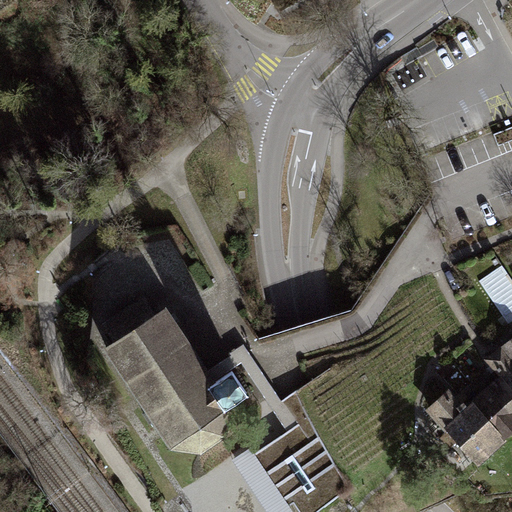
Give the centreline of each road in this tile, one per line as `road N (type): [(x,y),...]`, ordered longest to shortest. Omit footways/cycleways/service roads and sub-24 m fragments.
road 1 (secondary): [(401,511),(340,421),(299,316)]
road 2 (secondary): [(288,102),(271,169),(269,228),(299,316)]
road 3 (secondary): [(299,316),(305,166),(318,113)]
road 4 (secondary): [(397,17),(338,41),(288,102)]
road 5 (residential): [(208,0),(256,80),(288,102)]
road 6 (secondary): [(318,113),(397,17)]
